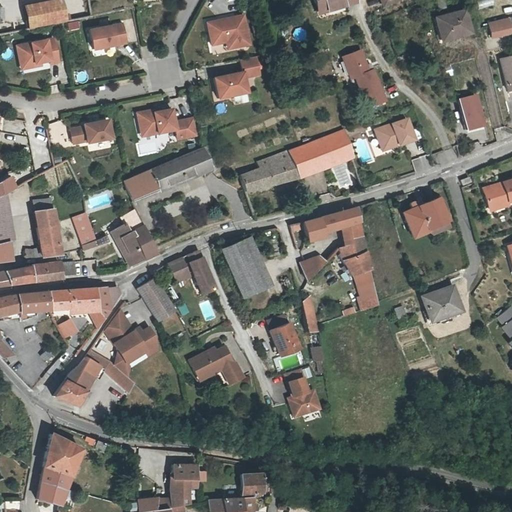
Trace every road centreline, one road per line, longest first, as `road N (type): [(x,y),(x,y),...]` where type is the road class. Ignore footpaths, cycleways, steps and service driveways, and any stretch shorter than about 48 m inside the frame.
road 1 (residential): [(511,491),(421,471),(102,433),(36,405)]
road 2 (residential): [(125,277),(205,236),(454,171)]
road 3 (residential): [(0,99),(49,107),(141,90),(163,76),(193,0)]
road 4 (residential): [(454,171),(436,118),(371,46),(358,9)]
road 5 (residential): [(125,277),(123,295),(36,405)]
road 6 (residential): [(0,291),(125,277)]
